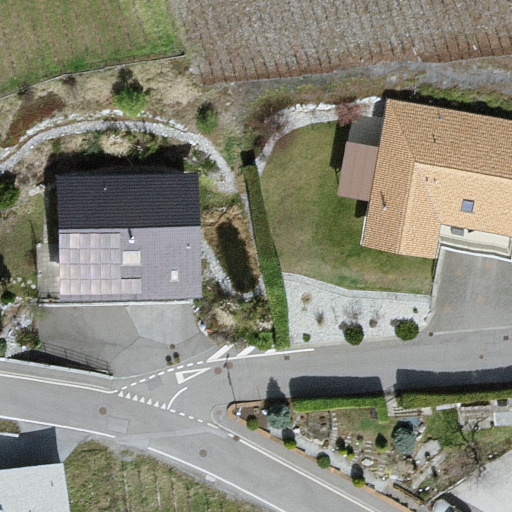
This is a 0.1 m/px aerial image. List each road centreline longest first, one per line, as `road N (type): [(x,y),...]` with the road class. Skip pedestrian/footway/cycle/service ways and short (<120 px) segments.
road 1 (residential): [(156,439),(208,389),(511,366)]
road 2 (residential): [(323,511),(269,480),(156,439)]
road 3 (residential): [(156,439),(56,403),(0,394)]
